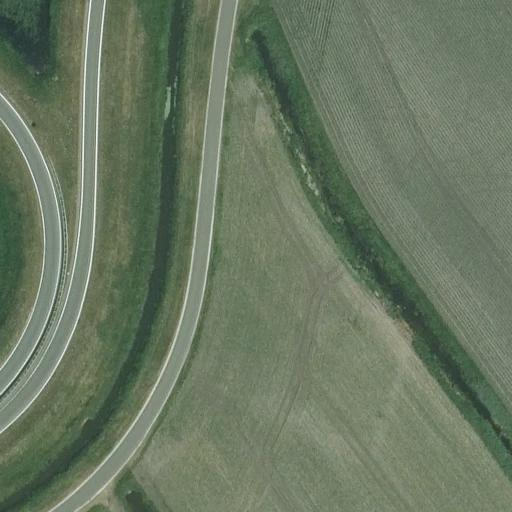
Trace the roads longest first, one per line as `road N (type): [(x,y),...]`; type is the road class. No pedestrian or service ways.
road 1 (unclassified): [(63,511),(136,435),(182,338),(230,0)]
road 2 (trunk): [(0,425),(49,367),(80,278),(96,0)]
road 3 (trunk): [(0,113),(32,163),(51,248),(34,331),(0,385)]
